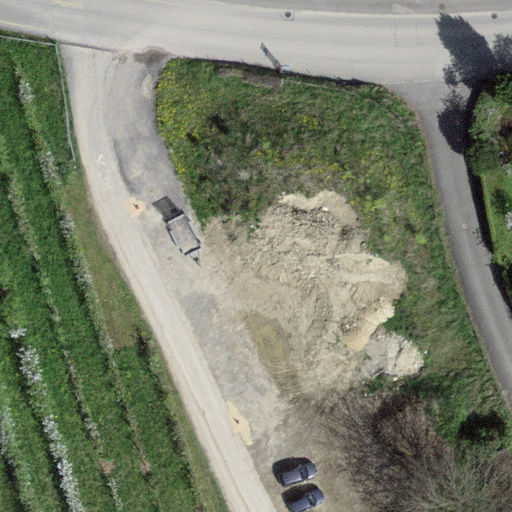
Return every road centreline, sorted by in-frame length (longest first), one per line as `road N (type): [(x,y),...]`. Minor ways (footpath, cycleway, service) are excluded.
road 1 (residential): [(250,511),(105,199),(85,107),(92,10)]
road 2 (residential): [(92,10),(405,51),(511,40)]
